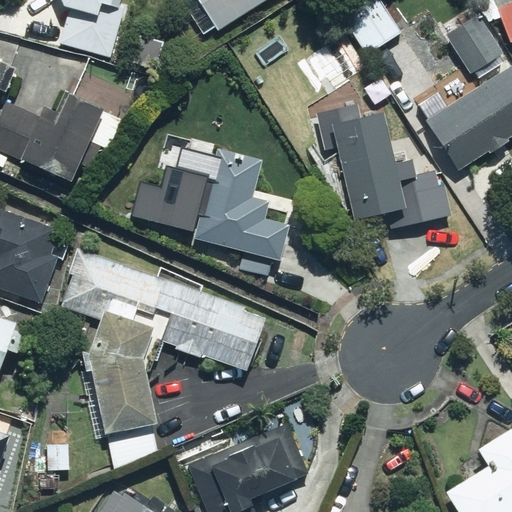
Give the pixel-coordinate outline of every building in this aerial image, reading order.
[(124,9),(117,7),(118,0),(66,0),(69,3),(57,44),(111,59),(124,9)] [(180,0),(202,37),(217,29),(225,42),(297,0),(180,0)] [(380,0),(354,0),(338,11),(367,52),(400,29),(380,0)] [(511,0),(482,0),(490,22),(499,19),(508,43),(511,41),(511,0)] [(444,34),(478,89),(448,108),(439,94),(421,105),(462,170),(511,137),(511,65),(478,12),(444,34)] [(342,36),(312,58),(338,94),(368,72),(342,36)] [(14,70),(0,64),(0,96),(2,98),(14,70)] [(7,104),(0,120),(0,150),(72,182),(90,142),(109,150),(122,120),(64,95),(51,124),(7,104)] [(382,111),(329,125),(356,227),(409,213),(382,111)] [(261,160),(215,150),(195,241),(247,253),(243,270),(271,277),(275,260),(281,261),(289,226),(266,221),(271,201),(253,197),(261,160)] [(52,229),(0,211),(0,291),(42,305),(56,265),(49,263),(56,243),(49,240),(52,229)] [(272,321),(91,245),(73,286),(109,301),(88,371),(113,469),(161,449),(142,363),(152,339),(248,379),(272,321)] [(0,365),(15,326),(0,320),(0,365)] [(511,335),(502,344),(511,355),(511,335)] [(287,428),(191,463),(209,511),(252,511),(247,499),(305,478),(287,428)] [(443,489),(458,511),(511,511),(511,431),(474,456),(480,465),(443,489)] [(152,511),(115,489),(100,511),(152,511)]
